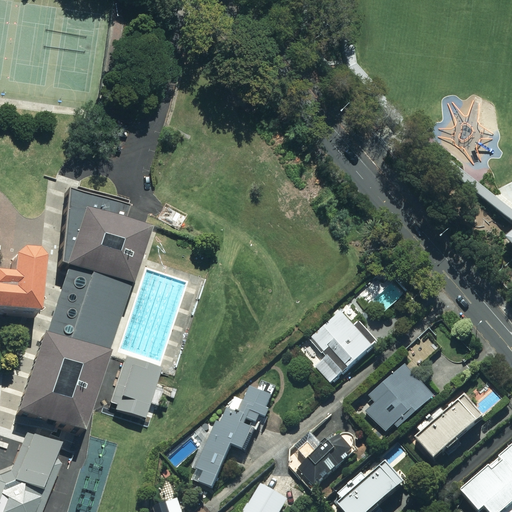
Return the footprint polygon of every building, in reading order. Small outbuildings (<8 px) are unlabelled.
[(169,183),(196,196),(205,179),(216,184),(229,157),(190,138),(169,183)] [(54,325),(51,324),(22,410),(27,414),(87,430),(119,351),(113,349),(152,222),(126,217),(131,203),(72,188),(64,261),(73,264),(54,325)] [(157,222),(179,232),(191,206),(174,198),(170,208),(164,205),(157,222)] [(0,317),(36,320),(39,265),(5,263),(3,285),(0,284),(0,317)] [(298,350),(328,387),(375,348),(345,311),(298,350)] [(430,340),(409,357),(415,364),(409,368),(413,373),(439,352),(430,340)] [(164,378),(129,363),(108,410),(143,425),(164,378)] [(373,404),(362,414),(386,442),(435,400),(403,364),(366,396),(373,404)] [(244,458),(277,386),(263,379),(259,389),(248,384),(240,401),(229,396),(190,481),(212,491),(230,452),(244,458)] [(408,441),(428,465),(478,424),(458,400),(408,441)] [(0,511),(39,511),(70,441),(32,425),(10,476),(0,471),(0,511)] [(310,432),(293,448),(306,462),(294,472),(311,490),(353,452),(336,434),(323,446),(310,432)] [(479,511),(503,511),(511,505),(511,486),(511,485),(511,478),(511,477),(511,447),(456,493),(471,511),(478,511),(479,511)] [(356,474),(333,496),(340,503),(332,510),(333,511),(374,511),(399,489),(379,467),(363,482),(356,474)] [(280,511),(284,504),(256,488),(242,511),(280,511)] [(180,511),(178,502),(160,506),(157,511),(180,511)]
